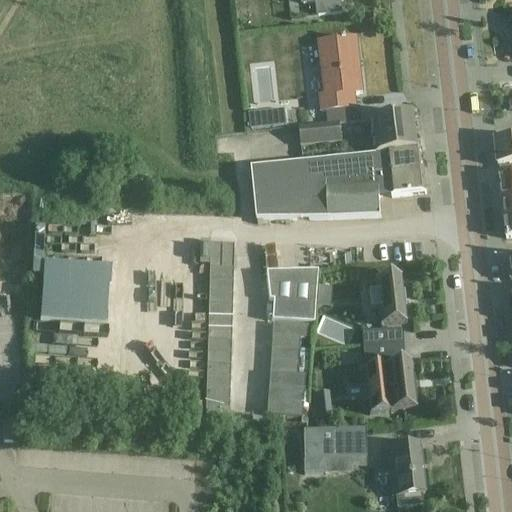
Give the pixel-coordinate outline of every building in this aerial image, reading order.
[(343,2),(342,0),(302,0),(303,6),(316,5),(317,18),(342,15),(341,2),(343,2)] [(346,40),(341,41),(318,44),(320,65),(322,65),(326,99),(319,100),(320,114),(356,110),(354,96),(362,95),(358,60),(355,43),(356,42),(356,41),(346,43),(346,40)] [(371,123),(375,159),(421,154),(417,117),(371,123)] [(299,130),(301,149),(341,144),(339,126),(299,130)] [(498,169),(500,169),(511,167),(511,142),(495,145),(498,169)] [(421,154),(375,159),(251,172),(256,223),(328,223),(380,220),(379,199),(391,198),(392,201),(426,196),(421,154)] [(511,201),(511,167),(500,169),(501,180),(500,180),(502,202),(511,201)] [(511,201),(502,202),(504,224),(511,222),(511,201)] [(209,246),(209,271),(221,271),(221,247),(209,246)] [(233,247),(221,247),(221,271),(233,271),(233,247)] [(221,271),(209,271),(209,283),(233,283),(233,271),(221,271)] [(273,304),(271,324),(312,326),(317,274),(265,276),(269,304),(273,304)] [(47,280),(43,322),(111,328),(115,286),(47,280)] [(377,313),(379,329),(406,326),(404,309),(405,309),(403,292),(402,293),(400,280),(374,283),(375,295),(368,296),(370,314),(377,313)] [(233,283),(209,283),(208,295),(232,295),(233,283)] [(232,295),(208,295),(208,307),(232,307),(232,295)] [(232,307),(208,307),(208,319),(232,319),(232,307)] [(232,319),(208,319),(207,331),(231,331),(232,319)] [(307,328),(271,326),(270,339),(298,341),(306,341),(307,328)] [(231,331),(207,331),(207,343),(231,343),(231,331)] [(401,333),(362,335),(362,349),(402,347),(401,333)] [(298,341),(270,339),(269,351),(297,353),(298,341)] [(231,343),(207,343),(207,355),(231,355),(231,343)] [(403,361),(402,347),(362,349),(363,364),(403,361)] [(297,353),(269,351),(268,363),(296,365),(297,353)] [(231,355),(207,355),(206,367),(230,367),(231,355)] [(268,363),(268,376),(269,376),(296,378),(296,365),(268,363)] [(370,417),(389,415),(416,412),(414,395),(416,395),(414,378),(412,378),(410,365),(384,369),(365,371),(370,417)] [(230,367),(206,367),(206,379),(230,379),(230,367)] [(296,378),(269,376),(268,390),(304,392),(305,378),(296,378)] [(230,379),(206,379),(206,391),(230,391),(230,379)] [(268,390),(268,404),(304,406),(304,392),(268,390)] [(230,391),(206,391),(206,403),(230,403),(230,391)] [(230,403),(206,403),(205,415),(229,415),(230,403)] [(304,406),(268,404),(267,418),(303,420),(304,406)] [(302,434),(303,477),(324,476),(323,463),(366,462),(365,433),(302,434)] [(418,447),(398,449),(392,450),(394,463),(388,463),(392,500),(396,500),(397,511),(422,508),(421,497),(424,497),(418,447)]
